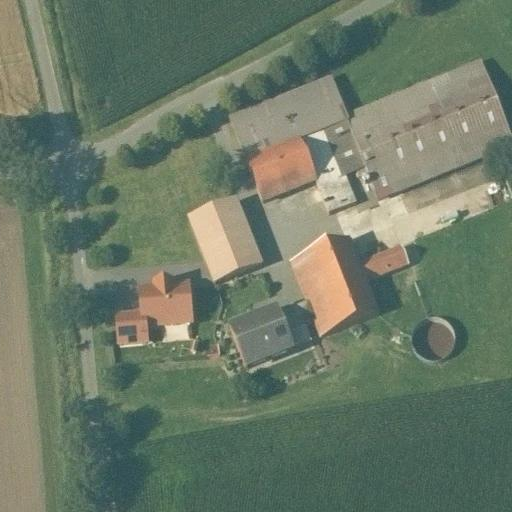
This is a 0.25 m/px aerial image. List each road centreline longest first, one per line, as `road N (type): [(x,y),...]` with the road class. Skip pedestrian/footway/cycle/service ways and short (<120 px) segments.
road 1 (unclassified): [(67,166),(112,149),(381,0)]
road 2 (unclassified): [(67,166),(110,511)]
road 3 (unclassified): [(30,0),(67,166)]
